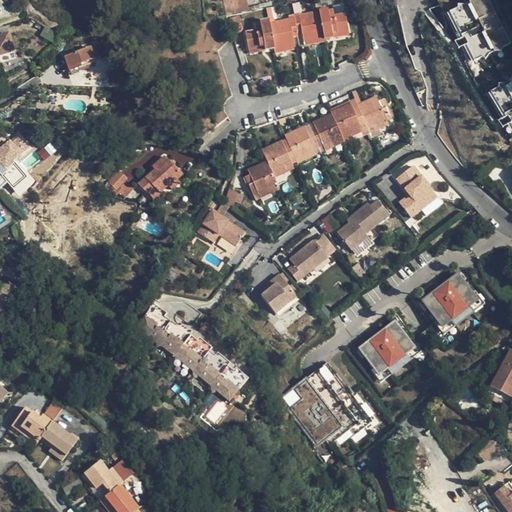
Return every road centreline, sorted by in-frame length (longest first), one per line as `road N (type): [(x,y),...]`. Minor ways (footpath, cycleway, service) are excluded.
road 1 (residential): [(426,136),(262,249)]
road 2 (residential): [(365,0),(426,136)]
road 3 (residential): [(426,136),(511,226)]
